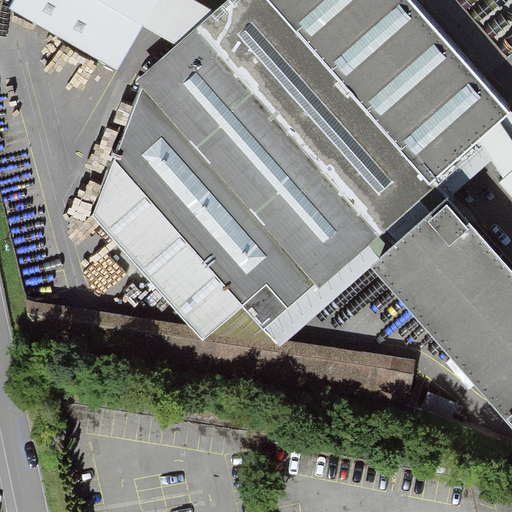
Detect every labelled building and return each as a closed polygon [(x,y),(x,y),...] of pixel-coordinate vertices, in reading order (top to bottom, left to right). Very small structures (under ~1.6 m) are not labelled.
[(143,14),(175,33),(210,2),(206,0),(9,0),(117,58),(143,14)] [(493,149),(502,163),(511,154),(511,105),(422,0),(212,0),(210,2),(175,33),(134,68),(142,77),(92,206),(194,318),(204,329),(210,324),(244,297),(263,319),(315,273),(319,277),(365,236),(369,244),(431,190),(434,193),(448,180),(452,185),(493,149)] [(511,154),(502,163),(493,171),(511,192),(511,154)] [(511,252),(452,185),(448,180),(434,193),(431,190),(369,244),(511,404),(511,252)] [(194,318),(23,298),(38,345),(408,399),(415,353),(210,324),(204,329),(194,318)]
